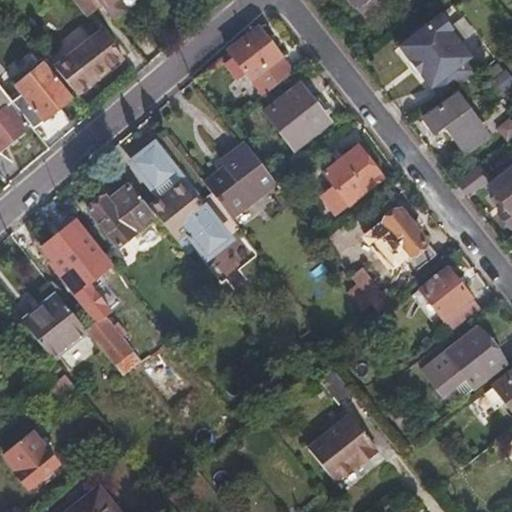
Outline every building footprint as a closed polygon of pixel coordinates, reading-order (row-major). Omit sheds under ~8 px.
[(102,5),(97,0),(75,0),(89,16),(102,5)] [(104,8),(114,20),(124,12),(125,6),(119,0),(97,0),(102,5),(104,8)] [(442,98),(478,69),(468,57),(470,56),(449,30),(451,28),(440,13),(398,46),(431,87),(432,85),(442,98)] [(259,27),(228,52),(234,58),(226,64),(237,79),(245,72),(251,80),(282,56),(259,27)] [(122,57),(101,31),(57,68),(78,94),(122,57)] [(30,125),(32,128),(71,95),(45,63),(17,86),(22,93),(11,101),(30,125)] [(401,111),(411,105),(397,82),(386,88),(401,111)] [(329,122),(300,85),(266,112),(295,149),(329,122)] [(0,149),(30,125),(11,101),(0,87),(0,149)] [(468,107),(456,94),(425,119),(435,132),(444,124),(465,150),(480,138),(461,113),(468,107)] [(224,168),(205,183),(221,204),(232,218),(278,185),(275,181),(245,144),(220,163),(224,168)] [(162,198),(150,207),(160,220),(170,232),(177,240),(187,254),(199,245),(209,257),(230,240),(156,146),(134,163),(162,198)] [(383,179),(358,148),(324,174),(334,187),(322,197),(337,216),(383,179)] [(511,165),(493,181),(510,203),(498,213),(510,227),(511,225),(511,165)] [(455,184),(466,197),(488,180),(477,166),(455,184)] [(275,181),(278,185),(282,190),(299,176),(292,168),(275,181)] [(152,219),(126,187),(107,202),(102,195),(87,208),(118,246),(152,219)] [(436,254),(400,209),(383,222),(392,235),(384,242),(396,256),(404,249),(410,257),(407,259),(416,270),(436,254)] [(170,232),(160,220),(152,228),(160,240),(170,232)] [(111,267),(72,222),(41,246),(54,262),(51,265),(76,294),(111,267)] [(421,290),(454,332),(481,310),(448,269),(421,290)] [(350,277),(379,312),(386,306),(358,271),(350,277)] [(56,293),(22,322),(38,341),(45,349),(47,352),(53,359),(88,332),(56,293)] [(115,363),(132,350),(105,317),(88,330),(115,363)] [(505,364),(477,328),(446,353),(454,364),(446,370),(458,385),(466,379),(474,389),(505,364)] [(109,358),(89,334),(65,353),(85,377),(109,358)] [(114,364),(124,376),(141,362),(137,355),(132,350),(115,363),(114,364)] [(49,368),(58,380),(65,374),(56,363),(49,368)] [(333,369),(320,379),(338,401),(351,391),(333,369)] [(511,372),(494,387),(511,408),(511,372)] [(58,380),(43,392),(50,400),(64,389),(67,393),(75,386),(65,374),(58,380)] [(375,446),(349,414),(307,445),(331,478),(355,461),(358,465),(375,452),(372,448),(375,446)] [(58,464),(33,434),(5,456),(19,472),(17,474),(29,487),(58,464)] [(118,511),(99,487),(67,511),(118,511)]
